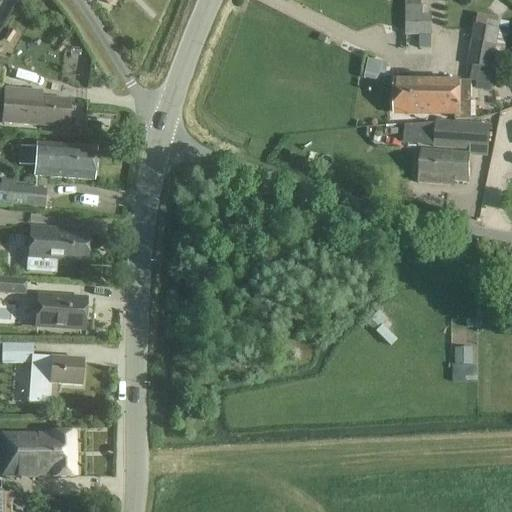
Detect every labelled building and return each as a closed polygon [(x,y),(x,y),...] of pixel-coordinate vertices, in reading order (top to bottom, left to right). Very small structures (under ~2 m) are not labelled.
[(421,8),(405,8),(405,37),(431,37),(431,17),(422,17),(422,8),(421,8)] [(469,82),(487,86),(488,80),(500,83),(502,72),(499,71),(507,33),(498,31),(500,20),(477,15),(475,26),(474,26),(466,66),(472,67),(469,82)] [(8,42),(14,32),(8,28),(2,39),(8,42)] [(384,80),(387,62),(367,58),(365,77),(384,80)] [(394,114),(432,114),(433,94),(438,95),(438,83),(394,82),(394,114)] [(454,121),(470,121),(471,84),(438,83),(438,95),(433,94),(432,114),(454,115),(454,121)] [(2,123),(67,127),(69,100),(28,97),(29,91),(4,89),(2,123)] [(433,152),(421,151),(418,184),(445,186),(445,181),(466,183),(469,158),(488,160),(491,129),(487,128),(487,126),(475,125),(475,127),(436,123),(433,152)] [(34,176),(93,181),(96,147),(36,142),(36,148),(18,147),(17,166),(35,167),(34,176)] [(0,179),(0,205),(11,207),(11,206),(44,209),(46,190),(15,186),(16,181),(0,179)] [(28,259),(27,272),(55,274),(56,262),(87,264),(89,236),(65,234),(65,229),(30,227),(28,259)] [(26,280),(0,278),(0,295),(25,296),(26,280)] [(37,296),(35,328),(83,331),(85,299),(37,296)] [(27,404),(56,405),(57,384),(81,386),(82,361),(51,359),(32,358),(33,345),(1,343),(0,364),(30,365),(27,404)] [(453,381),(475,381),(475,347),(453,346),(453,381)] [(52,475),(52,478),(74,477),(74,433),(51,433),(51,436),(1,436),(1,476),(52,475)]
